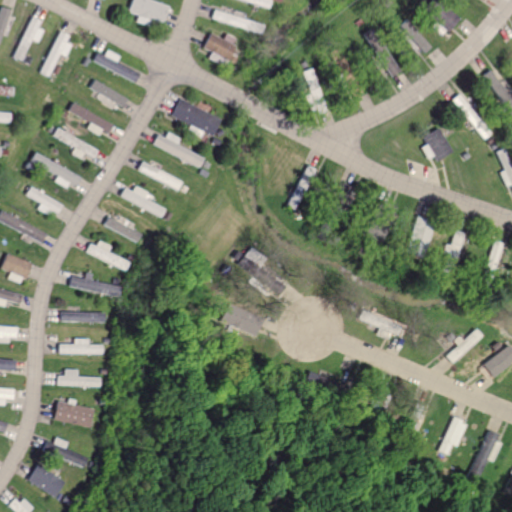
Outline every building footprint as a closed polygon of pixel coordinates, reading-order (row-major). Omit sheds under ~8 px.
[(134,20),(163,27),(168,5),(147,0),(128,0),(126,13),(136,15),(134,20)] [(441,32),(454,19),(436,2),(423,15),(441,32)] [(0,9),(0,44),(3,45),(5,35),(9,36),(10,30),(15,10),(1,6),(0,9)] [(207,17),(240,28),(243,20),(210,9),(207,17)] [(38,42),(43,29),(40,28),(43,21),(30,16),(16,58),(25,61),(32,40),(38,42)] [(402,35),(418,52),(426,46),(410,28),(402,35)] [(50,77),(60,54),(65,57),(71,44),(66,42),(69,35),(59,30),(40,73),(50,77)] [(222,62),(230,45),(205,34),(197,50),(222,62)] [(370,50),(381,76),(390,73),(379,46),(370,50)] [(91,60),(134,83),(138,74),(113,61),(117,55),(105,49),(102,55),(96,52),(91,60)] [(505,97),(485,69),(477,75),(497,103),(505,97)] [(124,98),(92,79),(87,87),(119,106),(124,98)] [(207,135),(215,118),(173,99),(166,117),(207,135)] [(97,130),(106,133),(111,122),(68,104),(65,112),(87,121),(83,129),(96,134),(97,130)] [(0,121),(9,121),(9,113),(0,112),(0,121)] [(423,162),(445,151),(434,127),(416,136),(420,144),(416,146),(423,162)] [(71,146),(67,154),(78,158),(80,154),(92,159),(97,147),(53,129),(49,137),(71,146)] [(195,165),(199,155),(150,135),(146,145),(195,165)] [(78,175),(30,153),(26,162),(53,174),(50,182),(63,188),(65,182),(73,186),(78,175)] [(172,189),(176,180),(136,161),(132,170),(172,189)] [(127,190),(120,187),(115,196),(157,217),(161,208),(147,202),(150,196),(129,185),(127,190)] [(33,209),(43,214),(45,209),(56,215),(61,204),(26,186),(21,195),(37,203),(33,209)] [(0,224),(38,242),(42,232),(0,212),(0,224)] [(135,240),(138,231),(103,218),(100,227),(135,240)] [(401,250),(420,254),(427,225),(408,221),(401,250)] [(439,243),(435,255),(450,260),(457,240),(447,237),(444,245),(439,243)] [(93,246),(86,243),(82,252),(109,263),(112,255),(105,253),(107,246),(95,240),(93,246)] [(0,259),(0,269),(7,271),(5,279),(21,283),(27,261),(1,254),(0,259)] [(66,286),(91,291),(93,282),(68,276),(66,286)] [(16,303),(18,292),(0,289),(0,305),(2,306),(3,301),(16,303)] [(220,323),(256,335),(261,317),(226,306),(220,323)] [(100,313),(57,312),(57,321),(100,322),(100,313)] [(17,326),(0,325),(0,341),(6,342),(7,338),(16,338),(17,326)] [(56,344),(56,353),(103,354),(103,345),(88,344),(88,339),(73,339),(73,344),(56,344)] [(12,359),(0,358),(0,370),(12,370),(12,359)] [(55,375),(55,385),(100,386),(100,377),(77,377),(78,370),(64,369),(63,376),(55,375)] [(0,405),(3,405),(3,400),(12,400),(13,388),(0,387),(0,405)] [(52,419),(92,427),(95,409),(55,401),(52,419)] [(451,445),(456,447),(464,421),(448,417),(437,452),(448,455),(451,445)] [(500,436),(484,430),(467,478),(477,481),(485,460),(490,462),(500,436)] [(64,481),(35,465),(26,481),(55,497),(64,481)] [(30,511),(32,510),(16,495),(7,505),(15,511),(30,511)]
